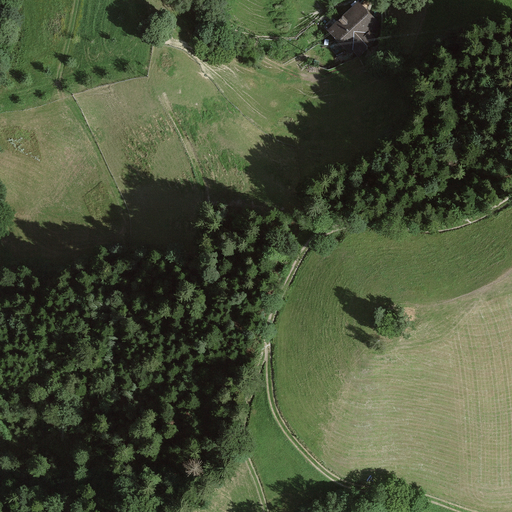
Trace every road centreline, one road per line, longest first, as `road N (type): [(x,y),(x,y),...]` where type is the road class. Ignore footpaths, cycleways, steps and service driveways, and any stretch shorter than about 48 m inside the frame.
road 1 (track): [(511,198),(440,228),(358,224),(322,232),(288,279),(269,336),(273,403),(320,468),(364,490),(468,511)]
road 2 (track): [(174,40),(271,75),(324,76),(376,47),(385,0)]
road 3 (track): [(186,0),(222,34),(307,77)]
